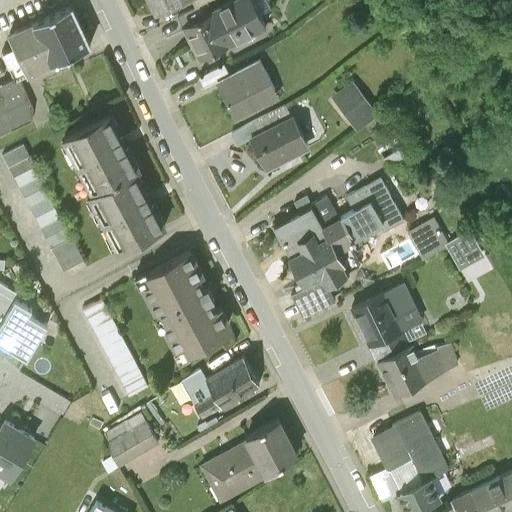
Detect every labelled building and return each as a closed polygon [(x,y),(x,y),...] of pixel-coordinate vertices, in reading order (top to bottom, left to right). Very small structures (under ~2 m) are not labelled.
[(150,0),(157,13),(182,0),(150,0)] [(185,0),(191,10),(209,0),(185,0)] [(233,0),(212,11),(213,13),(230,44),(230,46),(265,27),(250,0),(233,0)] [(375,4),(371,0),(355,0),(352,3),(362,14),(375,4)] [(91,47),(71,5),(8,35),(14,48),(26,73),(27,76),(91,47)] [(203,18),(198,9),(179,19),(184,28),(184,27),(203,18)] [(230,44),(213,13),(203,18),(184,27),(200,59),(230,44)] [(26,73),(14,48),(2,53),(13,76),(16,75),(17,77),(26,73)] [(278,97),(258,59),(229,75),(218,80),(238,118),(278,97)] [(229,75),(223,64),(198,76),(204,88),(218,80),(229,75)] [(32,108),(17,77),(16,75),(13,76),(0,82),(1,84),(0,84),(0,137),(30,121),(32,108)] [(376,114),(352,82),(332,97),(356,128),(376,114)] [(237,144),(250,138),(291,117),(285,105),(231,132),(237,144)] [(64,136),(92,192),(135,170),(139,169),(110,113),(64,136)] [(307,145),(292,117),(291,117),(250,138),(264,166),(307,145)] [(30,155),(24,143),(3,154),(64,271),(84,260),(72,236),(70,237),(28,157),(30,155)] [(164,227),(135,170),(92,192),(90,195),(118,250),(164,227)] [(355,208),(339,217),(352,240),(375,227),(379,234),(404,221),(379,177),(348,194),(355,208)] [(326,195),(310,205),(321,226),(339,217),(326,195)] [(294,202),(298,211),(310,205),(305,196),(294,202)] [(298,211),(271,225),(303,285),(325,273),(328,279),(345,270),(342,265),(344,263),(336,249),(352,240),(339,217),(321,226),(310,205),(298,211)] [(434,217),(410,230),(423,255),(447,242),(434,217)] [(203,274),(190,251),(147,273),(151,280),(143,284),(158,312),(162,310),(168,322),(165,324),(178,350),(186,346),(189,353),(223,335),(219,328),(229,323),(221,308),(216,310),(210,299),(215,297),(209,285),(204,288),(198,277),(203,274)] [(328,279),(325,273),(303,285),(293,290),(304,310),(335,293),(328,279)] [(0,321),(1,323),(16,298),(18,294),(0,282),(0,321)] [(424,328),(401,283),(352,308),(377,357),(410,340),(408,336),(424,328)] [(148,385),(101,297),(83,308),(130,395),(148,385)] [(16,298),(1,323),(0,325),(0,342),(27,357),(45,324),(29,315),(33,308),(16,298)] [(410,340),(377,357),(387,376),(420,359),(419,357),(410,340)] [(439,350),(419,357),(420,359),(429,376),(458,361),(451,344),(438,347),(439,350)] [(260,383),(244,356),(206,379),(222,405),(260,383)] [(420,359),(387,376),(396,393),(429,376),(420,359)] [(222,405),(206,379),(201,369),(180,381),(201,417),(222,405)] [(154,435),(142,414),(105,435),(110,444),(108,445),(121,466),(159,444),(154,435)] [(446,466),(420,415),(376,437),(390,466),(401,488),(441,469),(446,466)] [(0,427),(0,471),(13,478),(37,436),(5,419),(0,427)] [(247,435),(248,438),(266,472),(296,454),(277,419),(247,435)] [(219,496),(266,472),(248,438),(202,462),(219,496)] [(401,488),(390,466),(371,475),(382,497),(394,491),(401,488)] [(448,483),(441,469),(401,488),(394,491),(404,511),(408,511),(440,497),(448,483)] [(511,511),(511,472),(475,490),(484,511),(494,511),(498,510),(499,511),(509,511),(511,511)] [(474,488),(453,498),(457,509),(458,511),(484,511),(475,490),(474,488)] [(115,511),(96,501),(89,511),(115,511)]
